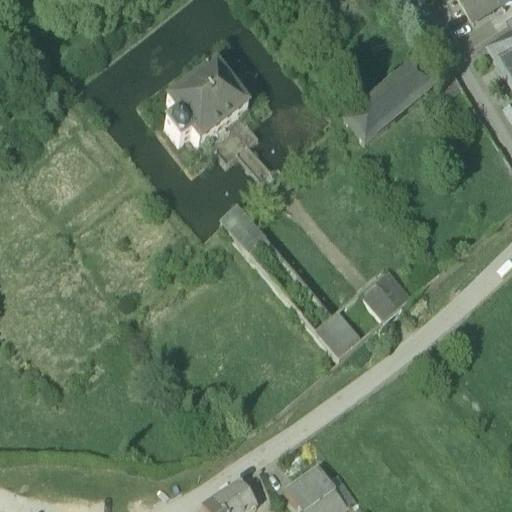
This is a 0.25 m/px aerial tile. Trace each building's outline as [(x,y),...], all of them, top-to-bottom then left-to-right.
[(502,0),(454,0),(473,30),(508,9),(502,0)] [(511,0),(502,0),(508,9),(511,6),(511,0)] [(511,40),(488,56),(497,70),(501,71),(506,78),(505,82),(511,94),(511,40)] [(421,63),(343,127),(364,152),(438,91),(437,88),(421,63)] [(214,73),(165,110),(176,125),(164,134),(178,153),(191,144),(198,154),(247,116),(214,73)] [(437,88),(438,91),(449,105),(463,95),(452,77),(437,88)] [(385,331),(359,301),(356,303),(329,327),(236,217),(219,233),(338,370),(382,333),(385,331)] [(386,278),(374,288),(371,290),(397,321),(400,318),(412,308),(386,278)] [(345,511),(328,488),(318,474),(285,498),(294,511),(345,511)] [(328,488),(345,511),(351,511),(356,509),(337,482),(328,488)] [(255,511),(240,488),(213,505),(217,511),(255,511)]
